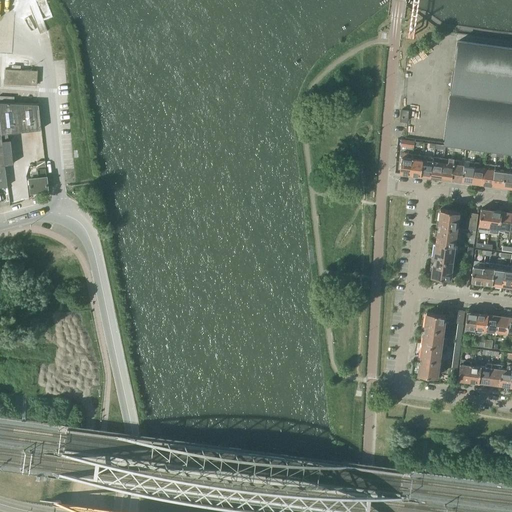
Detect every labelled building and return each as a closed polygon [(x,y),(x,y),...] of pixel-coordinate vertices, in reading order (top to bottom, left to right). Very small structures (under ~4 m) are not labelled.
[(511,48),(458,41),(444,143),(511,152),(511,48)] [(4,83),(37,85),(37,71),(25,70),(25,66),(28,62),(29,58),(11,57),(11,69),(5,69),(4,83)] [(38,104),(0,102),(0,117),(2,134),(41,129),(38,104)] [(0,186),(8,186),(5,164),(9,164),(7,141),(3,141),(2,134),(0,117),(0,186)] [(413,147),(414,146),(414,141),(401,139),(401,146),(413,147)] [(407,174),(410,175),(412,155),(402,153),(399,173),(407,174)] [(413,175),(420,176),(423,156),(412,155),(410,175),(413,175)] [(428,177),(430,177),(433,157),(423,156),(420,176),(428,177)] [(433,178),(441,178),(443,159),(433,157),(430,177),(433,178)] [(448,180),(451,180),(454,160),(443,159),(441,178),(448,180)] [(461,181),(464,161),(454,160),(451,180),(454,180),(461,181)] [(37,162),(37,169),(38,177),(46,176),(45,161),(37,162)] [(472,183),(474,163),(464,161),(461,181),(469,182),(472,183)] [(474,183),(482,184),(484,168),(479,167),(479,163),(474,163),(472,183),(474,183)] [(489,185),(492,186),(495,166),(490,165),(489,168),(484,168),(482,184),(489,185)] [(495,186),(502,187),(504,171),(500,170),(500,166),(495,166),(492,186),(495,186)] [(510,188),(511,188),(511,167),(511,168),(510,171),(504,171),(502,187),(510,188)] [(29,178),(31,192),(48,190),(46,176),(38,177),(29,178)] [(488,230),(491,209),(488,209),(481,208),(478,229),(488,231),(488,230)] [(438,228),(436,242),(454,245),(459,211),(440,209),(438,224),(438,228)] [(494,227),(499,227),(501,211),(494,210),(491,209),(488,230),(493,231),(494,227)] [(509,212),(501,211),(499,227),(498,231),(509,233),(511,212),(509,212)] [(468,243),(473,244),(474,244),(478,214),(470,213),(468,230),(470,230),(468,243)] [(454,245),(436,242),(434,257),(433,258),(434,258),(433,261),(433,262),(431,276),(450,279),(454,245)] [(461,280),(469,281),(471,263),(473,248),(468,247),(467,251),(466,263),(463,263),(461,280)] [(479,283),(481,283),(484,263),(479,262),(479,266),(473,265),(471,282),(479,283)] [(489,264),(484,263),(481,283),(484,283),(491,284),(494,263),(489,263),(489,264)] [(499,286),(502,286),(505,266),(505,265),(494,263),(491,284),(499,285),(499,286)] [(505,286),(511,287),(511,270),(510,270),(510,266),(505,266),(502,286),(505,286)] [(457,310),(455,323),(463,324),(465,311),(457,310)] [(475,312),(467,311),(465,328),(464,332),(475,333),(477,313),(475,312)] [(424,330),(422,343),(441,345),(443,330),(445,314),(426,312),(425,326),(424,326),(424,329),(424,330)] [(480,330),(486,331),(488,314),(480,313),(477,313),(475,333),(480,334),(480,330)] [(490,335),(495,336),(498,315),(495,315),(488,314),(486,331),(491,331),(490,335)] [(506,337),(506,334),(508,317),(501,316),(498,315),(495,336),(506,337)] [(463,324),(457,323),(452,359),(447,358),(446,361),(452,362),(450,375),(456,376),(463,324)] [(484,339),(483,347),(491,347),(492,340),(484,339)] [(441,345),(422,343),(420,356),(420,357),(420,360),(418,374),(437,376),(441,345)] [(465,381),(468,381),(471,361),(460,359),(458,379),(465,380),(465,381)] [(476,361),(471,361),(468,381),(471,382),(471,381),(479,382),(481,366),(475,365),(476,361)] [(486,383),(489,384),(492,363),(486,363),(486,367),(481,366),(479,382),(486,383)] [(499,385),(502,369),(502,365),(492,363),(489,384),(491,384),(499,385)] [(507,386),(509,387),(511,367),(511,366),(507,366),(507,370),(502,369),(499,385),(507,386)]
